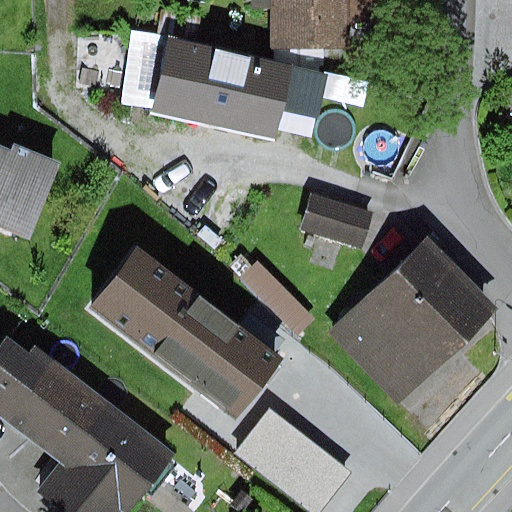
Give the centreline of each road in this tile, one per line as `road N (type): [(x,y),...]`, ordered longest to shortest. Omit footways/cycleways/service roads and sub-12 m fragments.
road 1 (residential): [(460,216),(328,175),(104,135),(60,97),(58,0)]
road 2 (residential): [(457,0),(449,104),(460,216)]
